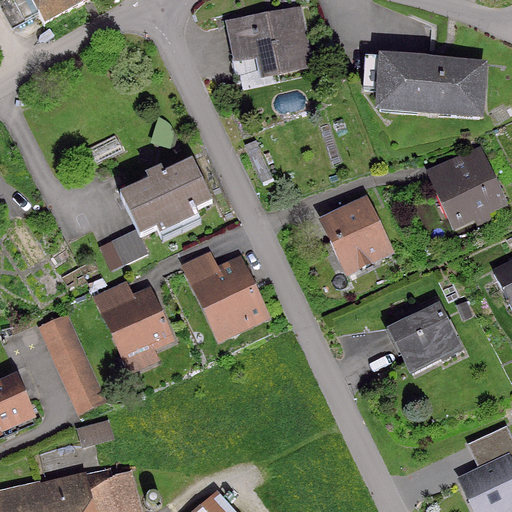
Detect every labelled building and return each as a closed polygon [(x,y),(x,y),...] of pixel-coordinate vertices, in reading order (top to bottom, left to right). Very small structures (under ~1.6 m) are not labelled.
[(27,0),(40,23),(40,24),(42,28),(46,26),(46,25),(90,0),(27,0)] [(308,69),(296,12),(227,26),(235,63),(271,55),(274,75),(308,69)] [(378,93),(377,108),(478,115),(481,69),(426,65),(364,61),(363,74),(362,92),(378,93)] [(439,183),(457,224),(503,203),(484,162),(470,169),(467,163),(454,169),(456,175),(439,183)] [(145,178),(145,179),(148,184),(132,193),(118,199),(135,232),(110,244),(111,245),(122,268),(146,256),(138,239),(155,231),(158,238),(197,219),(193,213),(210,204),(191,164),(161,178),(158,172),(145,178)] [(385,250),(364,205),(325,224),(334,242),(347,270),(353,266),(363,268),(367,259),(385,250)] [(218,340),(263,318),(249,288),(237,264),(192,286),(218,340)] [(511,310),(511,265),(492,276),(510,311),(511,310)] [(159,324),(146,295),(131,302),(110,312),(120,334),(113,337),(124,360),(167,341),(161,327),(164,326),(162,322),(159,324)] [(439,362),(458,353),(434,306),(387,329),(405,364),(405,366),(434,351),(439,362)] [(70,331),(64,318),(39,329),(45,342),(70,331)] [(0,433),(31,419),(14,380),(0,386),(0,433)] [(461,483),(474,511),(503,511),(511,508),(511,474),(506,462),(511,459),(511,446),(504,430),(492,435),(505,463),(473,477),(461,483)] [(135,511),(126,478),(103,484),(102,477),(38,493),(41,507),(22,511),(12,511),(12,497),(0,499),(0,511),(135,511)] [(226,511),(215,499),(200,511),(226,511)]
